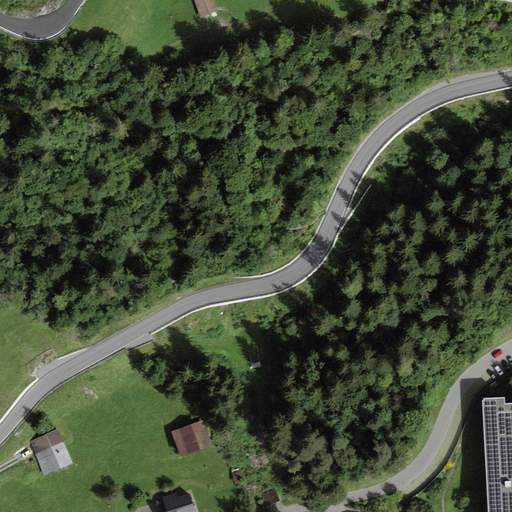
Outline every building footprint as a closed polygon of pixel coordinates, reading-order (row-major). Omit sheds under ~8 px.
[(214,0),(197,0),(195,1),(202,19),(219,12),(214,0)] [(260,353),(250,355),(252,364),(262,362),(260,353)] [(511,511),(511,405),(508,406),(507,401),(485,402),(486,511),(511,511)] [(191,425),(172,432),(181,457),(200,450),(191,425)] [(56,433),(33,443),(45,471),(68,461),(56,433)] [(181,493),(163,499),(168,511),(197,511),(192,497),(183,500),(181,493)]
